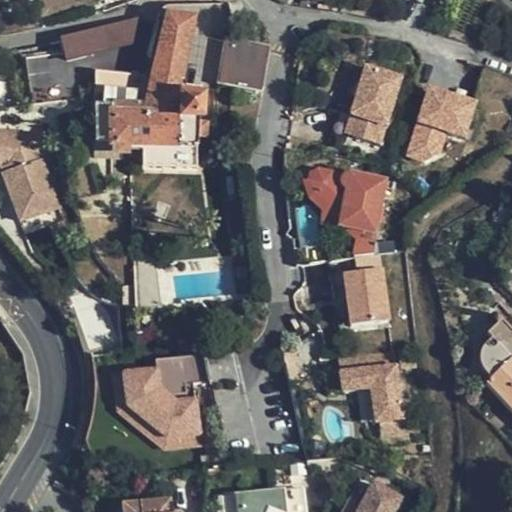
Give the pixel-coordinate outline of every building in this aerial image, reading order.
[(58,25),(65,0),(39,0),(34,19),(58,25)] [(197,21),(165,15),(148,78),(95,73),(95,146),(110,147),(110,163),(130,162),(130,152),(193,153),(193,148),(197,149),(198,142),(209,142),(209,126),(206,126),(207,96),(202,96),(202,90),(182,87),(197,21)] [(222,45),(217,90),(251,93),(258,49),(222,45)] [(400,87),(365,77),(351,123),(359,126),(353,145),(380,152),(400,87)] [(473,112),(427,98),(405,164),(420,169),(437,160),(444,141),(462,146),(473,112)] [(353,145),(359,126),(351,123),(340,120),(334,139),(353,145)] [(0,177),(9,178),(10,170),(13,168),(16,169),(18,174),(18,178),(18,182),(12,185),(27,236),(66,224),(42,149),(0,145),(0,177)] [(10,170),(9,178),(12,185),(18,182),(18,178),(18,174),(16,169),(13,168),(10,170)] [(300,193),(305,201),(330,223),(329,230),(331,230),(357,235),(363,236),(372,185),(326,176),(320,178),(316,173),(308,172),(299,177),(298,180),(298,183),(300,185),(300,188),(300,193)] [(357,235),(331,230),(328,249),(325,266),(351,263),(357,235)] [(295,241),(283,243),(286,271),(315,268),(325,266),(328,249),(296,253),(295,241)] [(329,278),(368,273),(366,261),(351,263),(325,266),(315,268),(323,332),(338,330),(329,278)] [(368,273),(329,278),(338,330),(376,326),(368,273)] [(511,318),(498,305),(465,337),(511,386),(511,318)] [(202,355),(154,362),(155,370),(158,369),(161,389),(176,400),(194,399),(192,384),(207,383),(202,355)] [(386,356),(355,360),(357,375),(327,379),(330,399),(363,394),(367,428),(395,424),(386,356)] [(355,360),(325,364),(327,379),(357,375),(355,360)] [(114,415),(110,376),(127,373),(127,366),(101,369),(107,416),(114,415)] [(158,369),(110,376),(114,415),(163,453),(204,448),(196,401),(194,399),(176,400),(161,389),(158,369)] [(396,511),(404,498),(372,483),(361,503),(350,497),(341,511),(396,511)] [(218,498),(217,511),(306,511),(303,488),(218,498)] [(171,511),(171,499),(120,506),(120,511),(171,511)]
